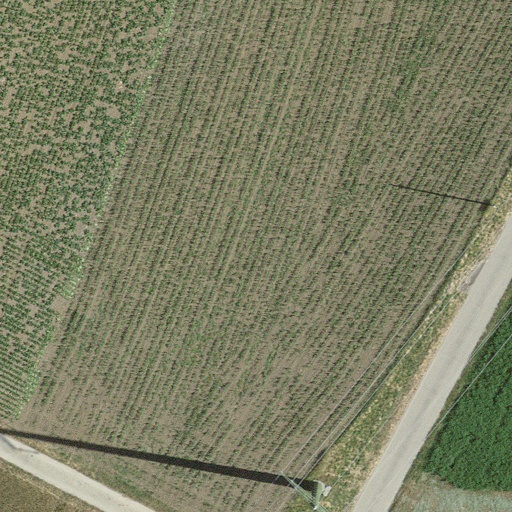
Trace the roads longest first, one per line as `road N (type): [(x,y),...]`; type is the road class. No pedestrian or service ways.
road 1 (track): [(364,511),(511,238)]
road 2 (track): [(0,441),(135,511)]
